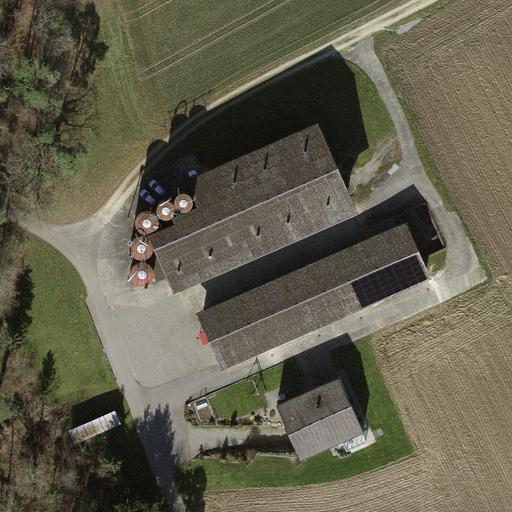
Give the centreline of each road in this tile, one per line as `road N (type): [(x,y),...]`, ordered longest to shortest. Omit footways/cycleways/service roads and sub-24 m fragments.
road 1 (track): [(79,238),(142,167),(225,95),(422,0)]
road 2 (unclassified): [(183,511),(79,238),(0,198)]
road 3 (unknown): [(155,446),(287,441)]
